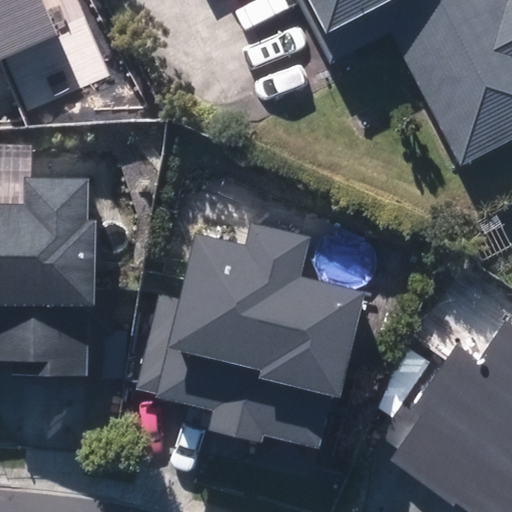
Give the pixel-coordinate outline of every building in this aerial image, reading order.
[(388,34),(457,167),(511,137),(511,0),(510,0),(505,3),(503,0),(292,0),(327,65),(388,34)] [(0,353),(16,354),(15,376),(108,378),(109,333),(114,333),(115,289),(99,289),(101,214),(92,214),(93,174),(32,173),(32,199),(0,197),(0,353)] [(511,183),(487,195),(511,246),(511,183)] [(308,277),(313,253),(317,234),(258,222),(254,240),(201,229),(179,336),(264,354),(260,370),(347,388),(367,289),(308,277)] [(511,511),(511,328),(472,304),(389,443),(505,511),(511,511)]
